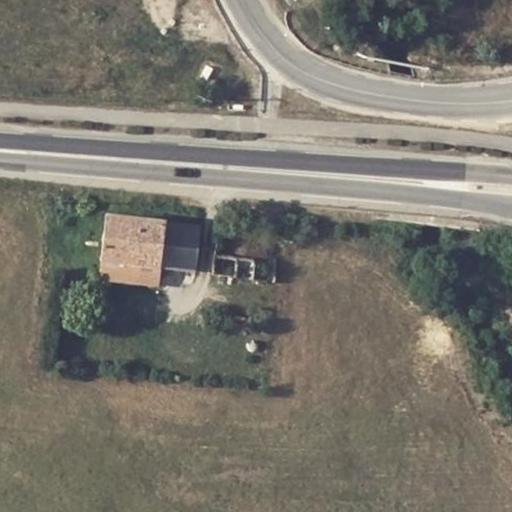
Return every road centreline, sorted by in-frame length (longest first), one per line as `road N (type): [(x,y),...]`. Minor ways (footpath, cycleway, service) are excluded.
road 1 (secondary): [(10,152),(511,203)]
road 2 (secondary): [(511,175),(10,152)]
road 3 (tertiary): [(511,97),(466,102),(346,87),(304,69),(268,39),(242,0)]
